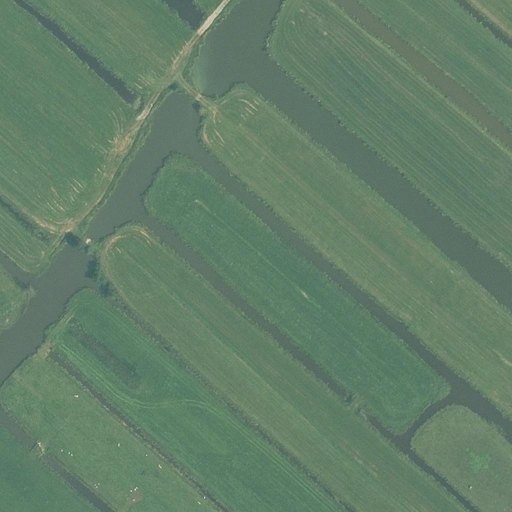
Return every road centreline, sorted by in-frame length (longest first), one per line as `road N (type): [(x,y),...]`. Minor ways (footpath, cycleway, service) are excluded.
road 1 (track): [(226,0),(67,225),(94,246)]
road 2 (track): [(0,433),(29,460),(44,440),(92,413),(202,511)]
